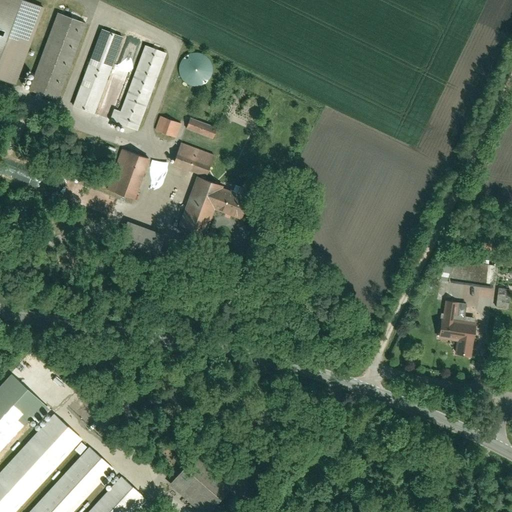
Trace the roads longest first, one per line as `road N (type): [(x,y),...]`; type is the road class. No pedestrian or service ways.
road 1 (tertiary): [(363,389),(247,356),(0,311)]
road 2 (track): [(371,370),(511,80)]
road 3 (unknown): [(128,219),(213,253),(378,355)]
road 4 (unclassified): [(506,396),(371,370),(363,389)]
road 5 (tertiary): [(496,446),(363,389)]
